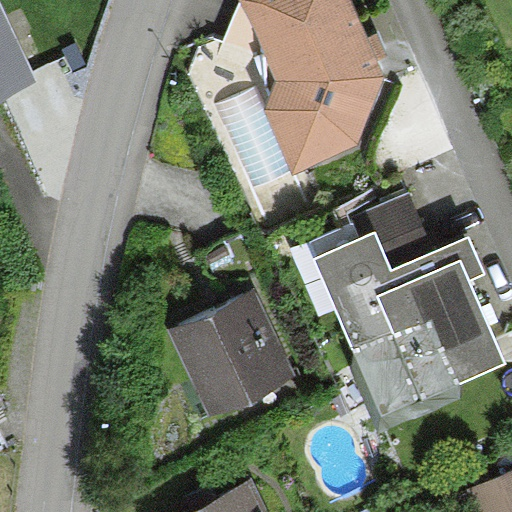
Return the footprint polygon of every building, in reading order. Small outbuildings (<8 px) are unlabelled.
[(384,59),(356,0),(252,0),(280,65),(268,92),(293,152),(358,125),(384,59)] [(0,103),(39,85),(0,1),(0,103)] [(310,237),(379,392),(507,335),(473,259),(491,251),(473,209),(435,226),(413,177),(354,203),(359,215),(310,237)] [(170,317),(213,402),(293,361),(251,277),(213,296),(170,317)] [(482,511),(511,511),(511,462),(469,482),(482,511)] [(271,511),(251,470),(163,511),(271,511)]
